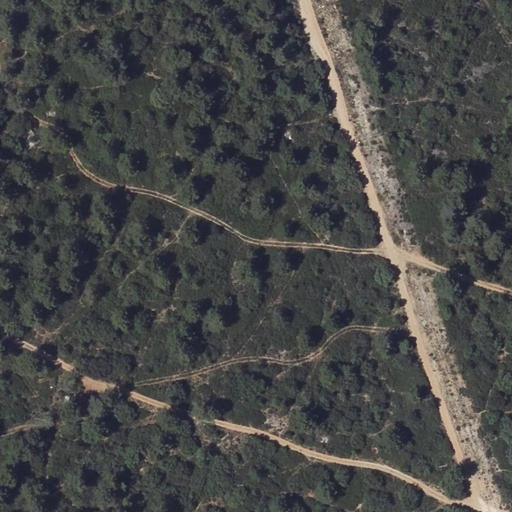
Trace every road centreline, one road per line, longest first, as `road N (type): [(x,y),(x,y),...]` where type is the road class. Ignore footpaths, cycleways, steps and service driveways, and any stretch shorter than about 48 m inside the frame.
road 1 (track): [(511,510),(174,407),(0,329)]
road 2 (track): [(301,0),(479,503)]
road 3 (track): [(388,248),(511,294)]
